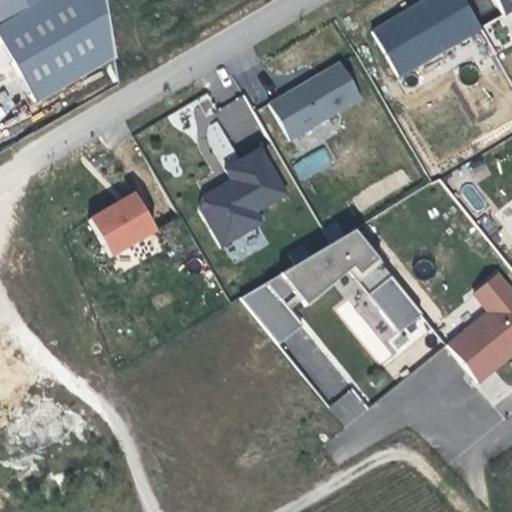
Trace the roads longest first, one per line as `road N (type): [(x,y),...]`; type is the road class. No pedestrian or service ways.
road 1 (unclassified): [(0,185),(317,0)]
road 2 (track): [(151,511),(115,420),(55,373),(0,273)]
road 3 (track): [(469,511),(408,446),(289,511)]
